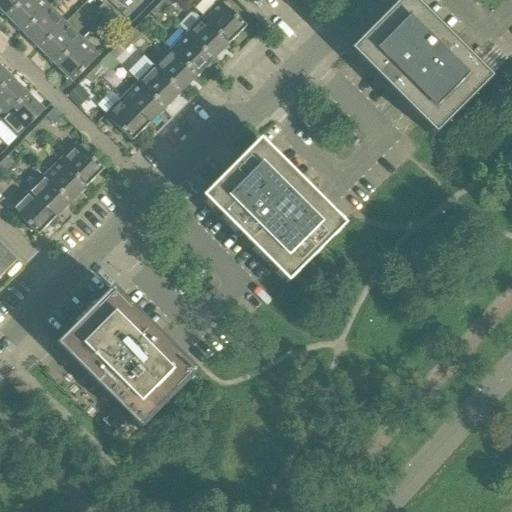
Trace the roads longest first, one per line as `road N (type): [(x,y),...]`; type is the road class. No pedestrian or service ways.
road 1 (residential): [(104,246),(316,51)]
road 2 (residential): [(104,246),(188,333),(239,280),(179,222)]
road 3 (residential): [(278,124),(338,183),(385,136),(316,51)]
road 4 (unknown): [(0,41),(154,197)]
road 5 (primary): [(511,369),(383,511)]
road 6 (residential): [(94,511),(0,419)]
